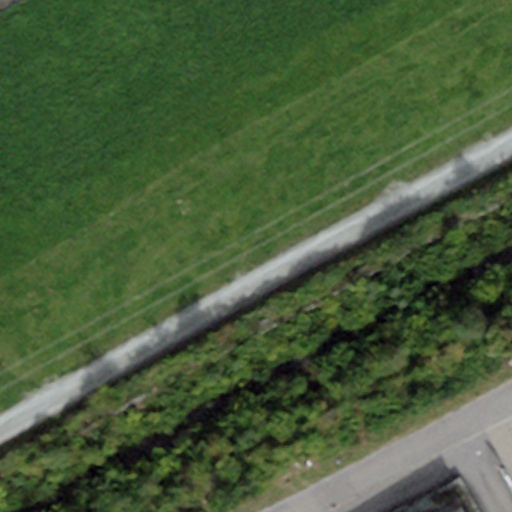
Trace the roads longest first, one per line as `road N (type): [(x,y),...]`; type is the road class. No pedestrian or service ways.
road 1 (track): [(0,428),(511,143)]
road 2 (residential): [(286,511),(511,395)]
